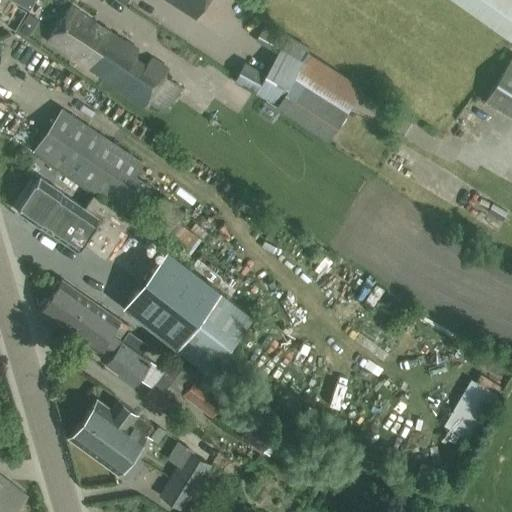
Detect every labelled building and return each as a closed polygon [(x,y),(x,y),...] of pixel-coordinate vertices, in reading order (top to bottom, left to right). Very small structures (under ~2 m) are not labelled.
[(13,0),(28,9),(33,0),(13,0)] [(205,0),(169,0),(196,16),(205,0)] [(511,0),(454,0),(511,40),(511,0)] [(124,41),(70,5),(47,39),(137,103),(142,106),(147,101),(164,112),(180,87),(165,76),(166,69),(150,58),(145,63),(136,57),(137,48),(125,40),(124,41)] [(361,87),(306,52),(309,47),(264,23),(255,41),(277,53),(265,74),(243,62),(234,80),(277,103),(276,105),(328,139),(361,87)] [(511,55),(485,99),(511,116),(511,55)] [(129,213),(148,183),(134,173),(142,161),(61,108),(34,150),(129,213)] [(84,206),(38,176),(16,210),(76,249),(81,241),(105,257),(129,220),(91,195),(84,206)] [(183,210),(162,193),(138,225),(186,264),(204,242),(176,220),(183,210)] [(207,371),(251,315),(166,249),(122,305),(207,371)] [(318,264),(332,273),(340,261),(326,252),(318,264)] [(41,308),(39,311),(101,354),(104,350),(109,354),(104,361),(117,370),(116,372),(132,384),(149,359),(140,353),(146,344),(128,331),(124,336),(121,334),(128,325),(61,279),(59,282),(57,280),(50,289),(53,291),(47,299),(45,297),(39,306),(41,308)] [(354,300),(369,309),(381,289),(367,279),(354,300)] [(225,398),(198,377),(199,375),(172,356),(145,396),(173,416),(180,405),(173,399),(181,390),(184,392),(181,394),(210,417),(225,398)] [(305,380),(286,407),(301,418),(320,391),(305,380)] [(441,428),(470,443),(495,395),(466,380),(441,428)] [(68,437),(117,473),(145,434),(152,424),(118,400),(111,409),(96,398),(68,437)] [(262,459),(274,447),(252,423),(239,435),(262,459)] [(157,443),(165,431),(157,426),(149,437),(157,443)] [(184,507),(209,468),(187,455),(180,467),(176,465),(159,492),(184,507)] [(0,511),(11,511),(25,496),(0,475),(0,511)]
